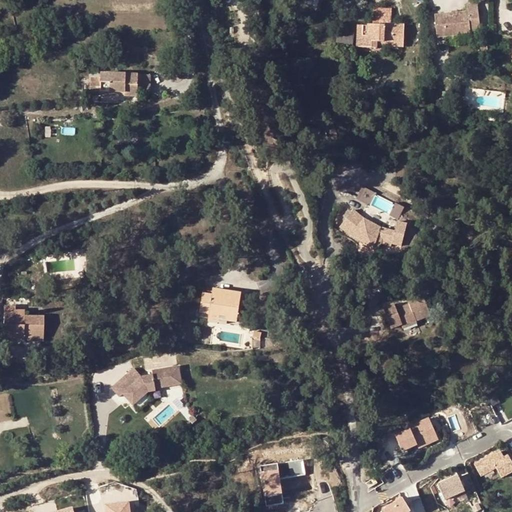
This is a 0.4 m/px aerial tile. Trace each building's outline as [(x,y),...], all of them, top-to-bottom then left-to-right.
[(471,22),(480,22),(479,4),(469,5),(469,13),(436,14),(437,35),(471,33),(471,30),(471,22)] [(385,23),(391,24),(392,9),(374,8),(374,24),(385,25),(385,23)] [(471,30),(480,30),(480,22),(471,22),(471,30)] [(385,25),(374,24),(367,24),(367,25),(358,25),(357,47),(377,48),(377,46),(377,41),(404,42),(404,24),(391,24),(385,23),(385,25)] [(353,36),(337,35),(336,45),(352,47),(353,36)] [(100,91),(117,91),(125,91),(125,96),(137,96),(137,92),(149,92),(150,75),(101,74),(100,79),(90,78),(90,94),(100,95),(100,91)] [(100,91),(100,95),(100,101),(117,102),(117,91),(100,91)] [(372,205),(378,191),(363,185),(358,199),(372,205)] [(355,240),(379,253),(385,243),(395,246),(398,236),(382,231),(369,224),(356,213),(343,230),(355,240)] [(236,322),(241,294),(221,291),(221,296),(212,295),(202,294),(200,313),(209,314),(219,315),(220,313),(227,314),(226,321),(227,321),(236,322)] [(410,313),(404,315),(403,313),(396,316),(393,310),(383,313),(391,335),(402,331),(402,334),(415,329),(414,328),(429,323),(422,301),(407,306),(409,311),(410,313)] [(14,307),(4,307),(4,314),(17,314),(18,317),(24,317),(24,311),(14,311),(14,307)] [(208,321),(227,324),(227,321),(226,321),(227,314),(220,313),(219,315),(209,314),(208,321)] [(17,314),(4,314),(4,325),(4,339),(27,339),(27,341),(42,341),(43,317),(24,317),(18,317),(17,314)] [(133,367),(110,386),(118,395),(122,392),(124,390),(128,395),(126,396),(132,403),(146,390),(154,388),(154,386),(180,380),(176,363),(150,369),(151,373),(141,376),(133,367)] [(438,440),(429,419),(410,427),(411,430),(396,437),(402,451),(417,445),(419,448),(438,440)] [(497,453),(497,452),(475,464),(481,476),(496,468),(501,478),(511,472),(511,462),(508,456),(504,458),(502,454),(499,456),(497,453)] [(303,460),(260,467),(265,498),(283,495),(280,479),(306,475),(303,472),(302,464),(303,460)] [(458,476),(438,485),(445,500),(465,491),(458,476)] [(402,498),(382,510),(381,511),(410,511),(411,511),(402,498)] [(129,511),(129,503),(106,506),(106,511),(129,511)]
